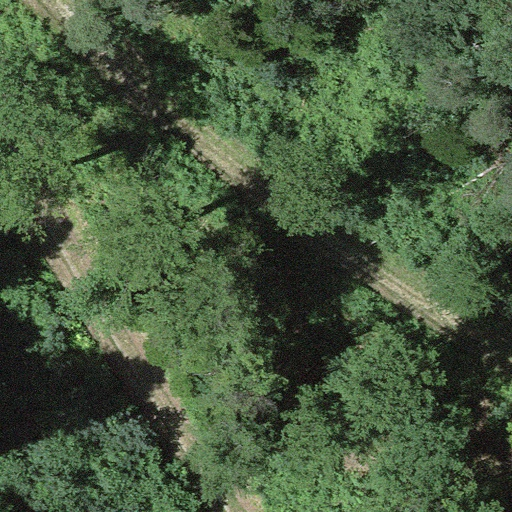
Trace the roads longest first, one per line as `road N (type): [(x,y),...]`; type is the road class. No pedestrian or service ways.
road 1 (track): [(511,362),(424,311),(190,129),(55,0)]
road 2 (track): [(239,511),(47,227),(0,94)]
